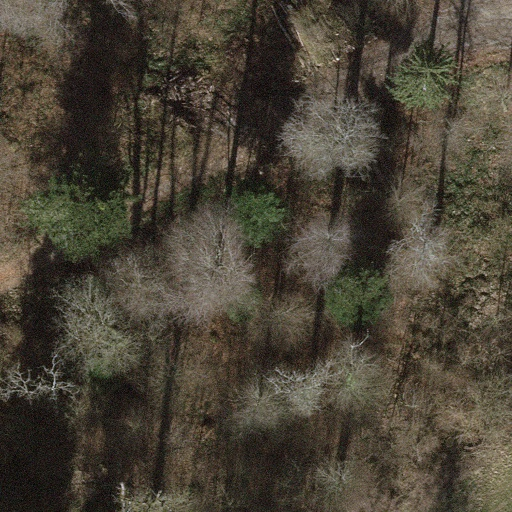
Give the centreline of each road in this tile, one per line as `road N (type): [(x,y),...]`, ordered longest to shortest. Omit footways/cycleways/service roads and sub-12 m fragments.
road 1 (track): [(438,0),(211,164),(30,240),(0,267)]
road 2 (track): [(511,439),(411,511)]
